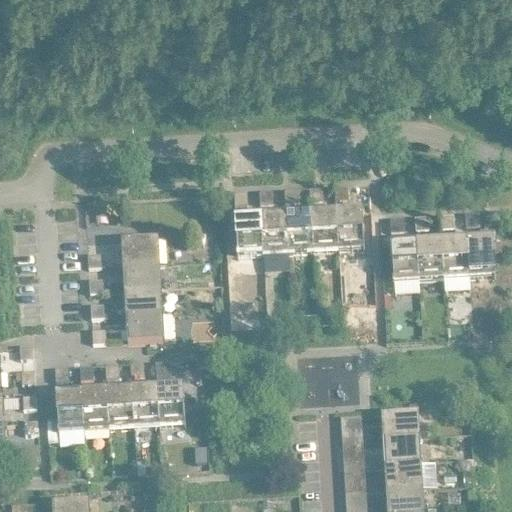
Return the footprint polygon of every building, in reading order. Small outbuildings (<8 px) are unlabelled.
[(351,202),(350,189),(337,189),(338,202),(351,202)] [(325,203),(325,190),(312,191),(312,204),(325,203)] [(300,205),(300,192),(287,192),(287,205),(300,205)] [(275,206),(274,193),(261,194),(262,207),(275,206)] [(236,196),(237,209),(250,208),(249,195),(236,196)] [(364,216),(339,217),(341,252),(366,251),(366,252),(367,252),(365,214),(364,215),(364,216)] [(482,229),(481,216),(468,216),(468,229),(482,229)] [(339,217),(314,219),(316,254),(341,252),(339,217)] [(456,230),(456,217),(443,218),(443,231),(456,230)] [(314,219),(289,220),(291,255),(316,254),(314,219)] [(431,232),(430,219),(417,219),(418,232),(431,232)] [(289,220),(263,222),(265,257),(291,255),(289,220)] [(406,233),(405,220),(392,221),(393,234),(406,233)] [(265,257),(263,222),(238,223),(238,222),(237,222),(240,259),(241,259),(240,258),(265,257)] [(125,244),(127,268),(161,266),(160,241),(161,241),(161,240),(124,242),(124,244),(125,244)] [(494,243),(470,244),(472,279),(496,278),(496,279),(498,279),(495,242),(494,242),(494,243)] [(470,244),(445,246),(447,281),(472,279),(470,244)] [(445,246),(419,247),(421,282),(447,281),(445,246)] [(421,282),(419,247),(394,249),(394,248),(393,248),(395,285),(397,285),(397,284),(421,282)] [(90,257),(91,270),(104,270),(103,256),(90,257)] [(127,268),(128,293),(163,291),(161,266),(127,268)] [(92,282),(92,296),(105,295),(105,282),(92,282)] [(128,293),(130,318),(165,316),(163,291),(128,293)] [(93,308),(94,321),(107,320),(106,307),(93,308)] [(165,316),(130,318),(131,343),(130,343),(130,344),(167,342),(167,341),(166,341),(165,316)] [(108,345),(108,332),(95,333),(95,346),(108,345)] [(36,361),(35,348),(22,348),(23,362),(36,361)] [(172,377),(171,364),(158,365),(159,378),(172,377)] [(147,379),(146,366),(133,366),(134,379),(147,379)] [(122,380),(121,367),(108,368),(109,381),(122,380)] [(97,382),(96,369),(83,369),(83,382),(97,382)] [(57,371),(58,384),(71,383),(71,370),(57,371)] [(24,374),(25,387),(38,386),(37,373),(24,374)] [(184,391),(160,393),(162,428),(186,426),(186,427),(188,427),(186,390),(184,390),(184,391)] [(160,393),(135,394),(137,429),(162,428),(160,393)] [(135,394),(110,396),(112,431),(137,429),(135,394)] [(110,396),(85,397),(87,432),(112,431),(110,396)] [(87,432),(85,397),(60,399),(60,398),(58,398),(61,435),(62,435),(62,434),(87,432)] [(25,399),(26,412),(39,411),(38,398),(25,399)] [(385,418),(386,442),(421,440),(420,416),(421,416),(421,414),(384,417),(384,418),(385,418)] [(27,424),(28,437),(41,436),(40,423),(27,424)] [(6,425),(0,425),(0,451),(9,451),(9,450),(7,450),(6,425)] [(346,434),(346,445),(363,444),(362,433),(346,434)] [(386,442),(388,467),(423,465),(421,440),(386,442)] [(347,459),(348,470),(365,469),(364,458),(347,459)] [(147,462),(139,463),(140,477),(148,477),(148,476),(147,462)] [(134,465),(128,468),(129,474),(134,477),(139,474),(139,468),(134,465)] [(388,467),(389,493),(424,490),(423,465),(388,467)] [(478,475),(466,475),(467,487),(479,487),(478,475)] [(349,485),(350,495),(366,494),(365,484),(349,485)] [(389,493),(390,511),(425,511),(424,490),(389,493)] [(56,506),(56,511),(91,511),(91,504),(92,504),(92,502),(55,505),(55,506),(56,506)]
